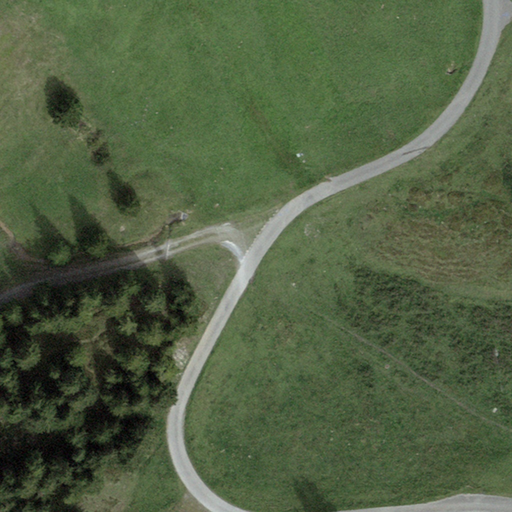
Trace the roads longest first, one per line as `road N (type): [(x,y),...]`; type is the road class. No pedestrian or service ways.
road 1 (track): [(493,9),(489,40),(438,126),(406,153),(290,208),(254,252),(183,387),(172,422),(178,456),(194,486),(229,511)]
road 2 (track): [(254,252),(213,236),(0,318)]
